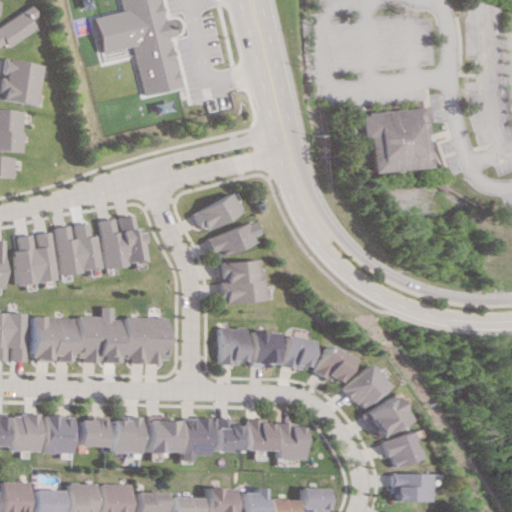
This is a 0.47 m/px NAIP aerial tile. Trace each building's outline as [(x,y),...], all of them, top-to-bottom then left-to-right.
[(140,94),(178,87),(168,35),(173,34),(170,19),(162,21),(157,0),(117,0),(120,10),(91,16),(98,51),(130,45),(140,94)] [(0,43),(2,46),(39,23),(28,5),(0,21),(0,43)] [(38,64),(0,58),(0,99),(32,105),(38,64)] [(362,111),(414,106),(417,132),(419,132),(419,139),(417,139),(420,166),(369,171),(365,136),(358,137),(356,115),(362,115),(362,111)] [(18,110),(0,108),(0,149),(15,150),(18,110)] [(0,177),(6,178),(9,157),(0,155),(0,177)] [(236,211),(228,192),(185,212),(194,231),(236,211)] [(98,267),(119,265),(118,262),(139,259),(136,231),(129,232),(127,214),(110,216),(110,217),(93,219),(98,267)] [(47,227),(54,274),(95,268),(90,234),(84,235),(82,221),(64,224),(47,227)] [(200,237),(207,258),(249,242),(242,222),(200,237)] [(9,284),(50,279),(44,231),(26,233),(8,235),(10,249),(4,250),(9,284)] [(214,302),(264,299),(263,285),(256,285),(254,258),(211,261),(214,302)] [(22,312),(0,311),(0,359),(3,360),(21,360),(22,312)] [(68,316),(27,316),(26,358),(49,359),(49,361),(67,361),(68,316)] [(71,360),(96,361),(112,362),(113,317),(72,316),(71,360)] [(159,316),(118,316),(118,361),(159,362),(159,316)] [(238,327),(210,326),(209,362),(237,362),(238,327)] [(269,365),(270,330),(242,330),(242,365),(269,365)] [(275,365),(303,368),(306,338),(278,335),(275,365)] [(332,383),(346,357),(321,344),(307,370),(332,383)] [(335,386),(352,408),(381,385),(363,363),(335,386)] [(398,421),(387,396),(355,411),(367,436),(398,421)] [(6,450),(34,450),(35,413),(7,413),(6,450)] [(67,452),(67,415),(40,414),(39,452),(67,452)] [(72,445),(100,445),(100,415),(81,415),(80,419),(72,419),(72,445)] [(132,452),(132,415),(118,415),(118,419),(105,419),(104,452),(132,452)] [(169,459),(182,459),(182,454),(198,454),(199,417),(170,416),(169,459)] [(229,451),(230,424),(216,424),(216,417),(203,417),(203,450),(229,451)] [(136,450),(165,451),(166,420),(137,419),(136,450)] [(235,449),(263,449),(264,419),(236,419),(235,449)] [(297,424),(268,424),(268,458),(296,458),(297,424)] [(373,440),(382,467),(411,457),(402,430),(373,440)] [(418,500),(419,472),(382,472),(382,484),(386,484),(386,500),(418,500)] [(0,511),(25,511),(26,481),(0,480),(0,511)] [(90,511),(92,482),(64,481),(63,511),(90,511)] [(123,511),(124,483),(96,482),(95,511),(123,511)] [(193,511),(221,511),(222,487),(194,487),(193,511)] [(254,511),(255,487),(244,487),(244,491),(229,491),(228,511),(254,511)] [(293,511),(310,511),(320,511),(321,487),(293,487),(293,511)] [(58,511),(59,489),(31,488),(30,511),(58,511)] [(128,511),(156,511),(157,491),(129,491),(128,511)] [(160,511),(188,511),(189,496),(161,495),(160,511)] [(259,511),(287,511),(287,498),(259,498),(259,511)]
